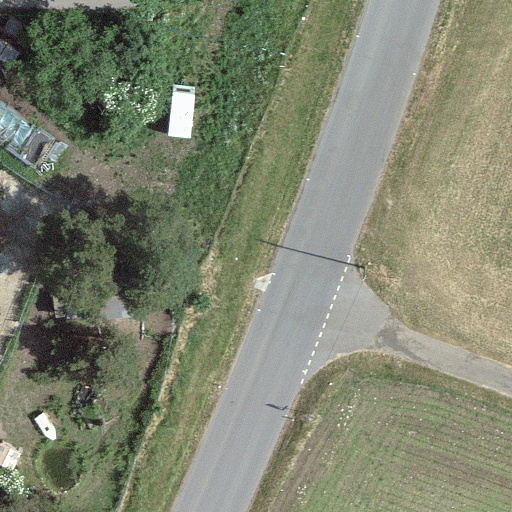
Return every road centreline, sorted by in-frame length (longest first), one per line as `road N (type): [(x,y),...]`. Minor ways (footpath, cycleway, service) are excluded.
road 1 (tertiary): [(195,511),(297,308),(403,0)]
road 2 (track): [(297,308),(511,380)]
